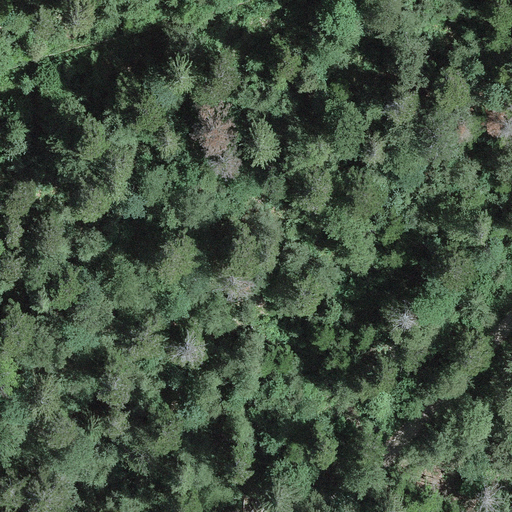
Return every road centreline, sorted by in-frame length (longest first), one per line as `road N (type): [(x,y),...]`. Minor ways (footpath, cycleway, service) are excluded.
road 1 (track): [(321,511),(380,475),(511,323)]
road 2 (track): [(254,0),(0,66)]
